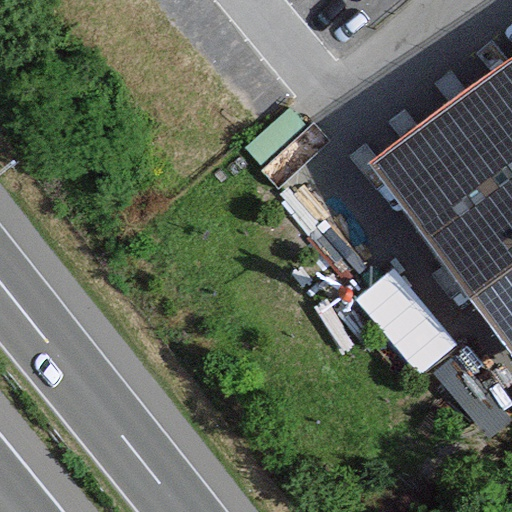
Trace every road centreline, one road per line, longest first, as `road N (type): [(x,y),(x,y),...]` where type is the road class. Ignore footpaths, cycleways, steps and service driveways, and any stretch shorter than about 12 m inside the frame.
road 1 (motorway): [(168,487),(0,261)]
road 2 (motorway): [(168,487),(0,300)]
road 3 (unknown): [(467,4),(410,48),(382,58),(342,57),(297,34),(266,0)]
